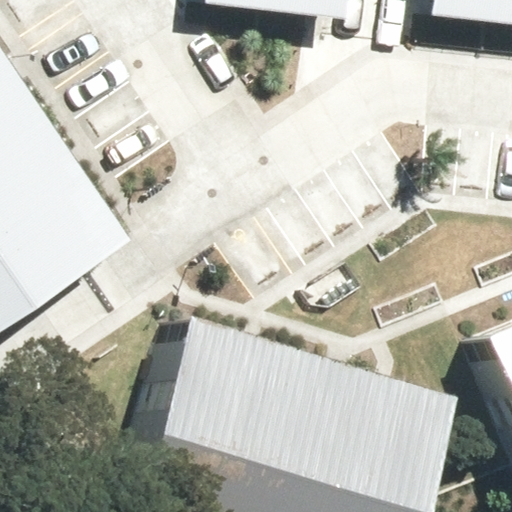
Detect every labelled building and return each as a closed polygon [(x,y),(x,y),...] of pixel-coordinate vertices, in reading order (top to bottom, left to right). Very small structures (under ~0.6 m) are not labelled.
[(256,0),(180,0),(180,7),(254,17),(256,0)] [(332,0),(256,0),(254,17),(329,28),(332,0)] [(490,0),(416,0),(413,27),(487,35),(490,0)] [(511,0),(490,0),(487,35),(511,37),(511,0)] [(0,294),(99,230),(0,80),(0,294)] [(194,153),(125,200),(152,239),(221,192),(194,153)] [(433,180),(346,217),(363,257),(450,220),(433,180)] [(138,511),(391,511),(427,391),(152,311),(96,500),(138,511)] [(511,314),(459,335),(511,468),(511,314)]
